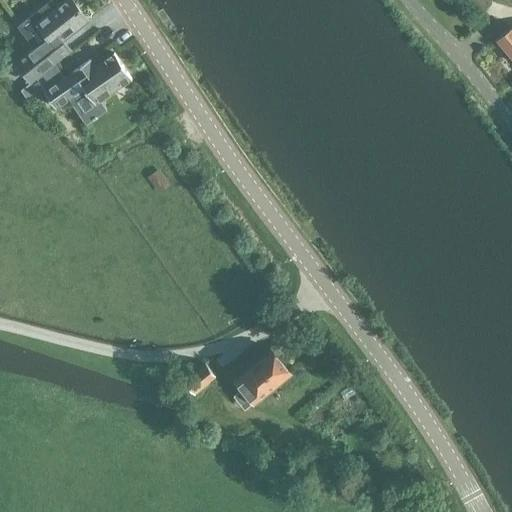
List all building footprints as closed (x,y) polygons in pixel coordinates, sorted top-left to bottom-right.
[(87,22),(70,0),(63,0),(56,6),(51,0),(19,25),(36,47),(17,62),(31,82),(38,77),(65,57),(56,45),(87,22)] [(511,26),(496,40),(511,58),(511,26)] [(113,53),(102,61),(92,68),(88,62),(91,60),(90,59),(72,71),(45,90),(44,90),(56,107),(56,106),(80,90),(82,94),(86,91),(95,103),(96,103),(96,102),(131,79),(132,78),(114,52),(113,53)] [(31,82),(21,90),(26,98),(48,83),(44,85),(38,77),(31,82)] [(150,175),(161,191),(171,184),(161,168),(150,175)] [(240,374),(235,378),(254,402),(259,398),(290,374),(272,349),(240,374)] [(194,394),(216,376),(205,363),(183,379),(194,394)]
